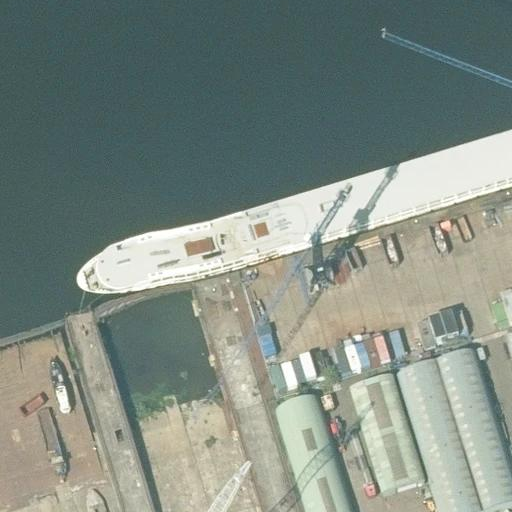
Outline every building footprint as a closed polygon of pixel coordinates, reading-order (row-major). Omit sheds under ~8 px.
[(511,294),(502,297),(510,328),(511,327),(511,294)] [(508,511),(511,511),(511,441),(479,332),(397,357),(444,511),(508,511)] [(348,368),(341,370),(338,355),(283,366),(287,385),(349,373),(348,368)] [(392,380),(350,393),(362,433),(382,499),(425,486),(409,433),(392,380)] [(351,511),(328,433),(318,400),(273,414),(279,433),(302,511),(351,511)]
